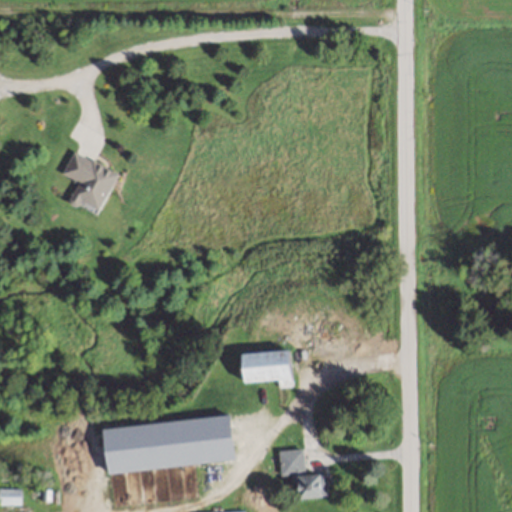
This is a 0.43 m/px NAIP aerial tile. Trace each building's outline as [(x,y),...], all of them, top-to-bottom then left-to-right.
[(118,172),(72,151),(62,174),(78,181),(70,200),(99,214),(118,172)] [(245,382),(278,380),(279,387),(292,386),(290,350),(243,353),(245,382)] [(279,450),(279,474),(304,473),(303,449),(279,450)] [(293,475),(293,499),(323,498),(323,474),(293,475)] [(0,503),(21,504),(21,487),(0,487),(0,503)]
